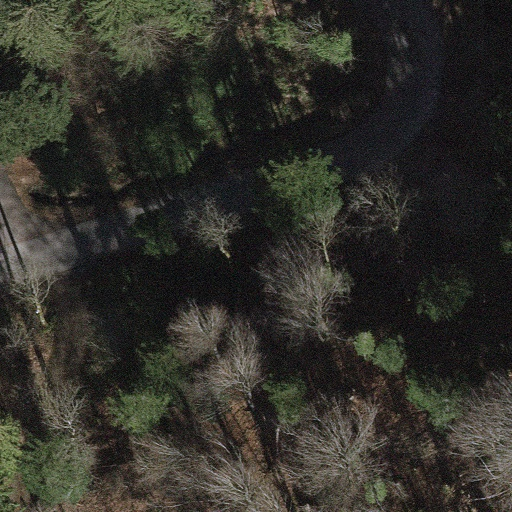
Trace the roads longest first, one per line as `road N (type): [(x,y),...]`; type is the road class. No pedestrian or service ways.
road 1 (unclassified): [(394,0),(420,65),(383,145),(70,254)]
road 2 (residential): [(70,254),(26,511)]
